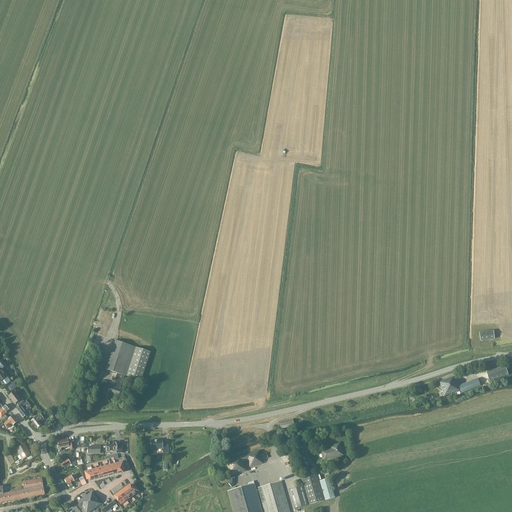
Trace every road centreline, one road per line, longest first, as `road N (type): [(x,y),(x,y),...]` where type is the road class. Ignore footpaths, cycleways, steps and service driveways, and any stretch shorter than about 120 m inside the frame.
road 1 (tertiary): [(35,441),(272,415),(511,355)]
road 2 (track): [(201,424),(263,406),(333,401)]
